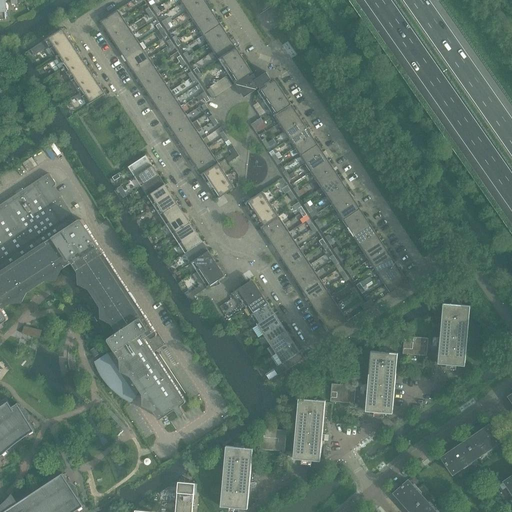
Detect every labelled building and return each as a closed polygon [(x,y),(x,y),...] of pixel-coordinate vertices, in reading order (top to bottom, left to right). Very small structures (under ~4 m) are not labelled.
[(187,0),(182,3),(187,11),(204,0),(187,0)] [(204,0),(187,11),(193,19),(210,8),(204,0)] [(210,8),(193,19),(198,27),(215,16),(210,8)] [(118,10),(101,22),(106,30),(124,19),(118,10)] [(215,16),(198,27),(203,36),(221,24),(215,16)] [(124,19),(106,30),(112,38),(129,27),(124,19)] [(221,24),(203,36),(209,44),(226,32),(221,24)] [(61,27),(59,29),(60,31),(31,50),(35,56),(49,46),(88,105),(103,96),(103,97),(106,95),(103,91),(104,91),(64,31),(64,32),(61,27)] [(129,27),(112,38),(117,46),(134,35),(129,27)] [(226,32),(209,44),(214,52),(231,40),(226,32)] [(134,35),(117,46),(122,54),(140,43),(134,35)] [(231,40),(214,52),(219,60),(237,48),(231,40)] [(140,43),(122,54),(127,62),(145,51),(140,43)] [(247,96),(260,88),(260,89),(258,91),(274,116),(291,104),(277,82),(277,83),(274,79),(272,80),(267,72),(257,79),(255,76),(250,78),(249,75),(250,75),(251,76),(253,74),(251,70),(237,48),(219,60),(235,84),(236,83),(237,85),(236,86),(244,98),(247,96)] [(145,51),(127,62),(133,70),(150,59),(145,51)] [(150,59),(133,70),(138,79),(156,67),(150,59)] [(156,67),(138,79),(143,87),(161,75),(156,67)] [(161,75),(143,87),(149,95),(166,83),(161,75)] [(166,83),(149,95),(154,103),(171,91),(166,83)] [(211,88),(207,91),(213,99),(216,97),(211,88)] [(171,91),(154,103),(159,111),(177,99),(171,91)] [(205,92),(201,94),(207,103),(210,101),(205,92)] [(177,99),(159,111),(164,119),(182,107),(177,99)] [(291,104),(274,116),(279,124),(297,112),(291,104)] [(182,107),(164,119),(170,127),(187,115),(182,107)] [(297,112),(279,124),(284,132),(302,120),(297,112)] [(187,115),(170,127),(175,135),(192,123),(187,115)] [(261,118),(251,125),(254,129),(257,127),(257,126),(263,121),(261,118)] [(302,120),(284,132),(290,140),(307,128),(302,120)] [(192,123),(175,135),(180,143),(198,131),(192,123)] [(307,128),(290,140),(295,148),(313,136),(307,128)] [(198,131),(180,143),(186,151),(203,139),(198,131)] [(313,136),(295,148),(300,156),(318,144),(313,136)] [(203,139),(186,151),(191,159),(209,148),(203,139)] [(318,144),(300,156),(306,164),(323,152),(318,144)] [(209,148),(191,159),(196,167),(214,156),(209,148)] [(233,154),(234,155),(227,159),(229,163),(239,156),(237,152),(233,154)] [(323,152),(306,164),(311,172),(328,160),(323,152)] [(146,156),(129,167),(135,177),(153,166),(146,156)] [(214,156),(196,167),(202,175),(219,164),(214,156)] [(32,158),(22,164),(28,172),(37,166),(32,158)] [(328,160),(311,172),(316,180),(334,168),(328,160)] [(219,164),(202,175),(216,197),(219,201),(221,199),(221,198),(235,188),(219,164)] [(153,166),(135,177),(141,187),(159,175),(153,166)] [(334,168),(316,180),(321,188),(339,177),(334,168)] [(108,339),(108,340),(108,341),(115,351),(98,362),(99,363),(100,367),(102,371),(105,375),(107,379),(109,382),(112,385),(114,387),(118,390),(121,393),(125,395),(129,397),(132,398),(132,399),(140,390),(143,394),(144,406),(154,411),(160,419),(160,420),(174,411),(175,411),(176,411),(180,417),(180,416),(184,413),(184,414),(185,413),(182,408),(181,407),(182,406),(185,404),(185,403),(186,402),(186,401),(186,400),(145,339),(149,337),(150,338),(151,339),(152,339),(153,339),(156,337),(157,336),(157,335),(157,334),(157,333),(83,220),(82,220),(81,219),(80,219),(79,220),(76,222),(54,187),(55,186),(56,186),(56,185),(56,184),(56,183),(50,175),(50,174),(49,174),(48,174),(47,174),(0,205),(0,511),(74,511),(84,506),(78,496),(75,498),(66,485),(69,483),(62,473),(17,503),(12,496),(13,496),(12,495),(9,499),(2,494),(0,489),(0,471),(0,457),(3,455),(8,450),(13,446),(19,442),(24,438),(30,434),(35,431),(29,421),(26,423),(17,409),(14,411),(8,401),(3,405),(0,407),(0,325),(7,321),(8,320),(8,319),(8,318),(2,309),(11,303),(22,302),(28,292),(45,280),(57,280),(62,269),(72,263),(79,273),(79,284),(89,289),(101,307),(102,318),(112,323),(118,332),(109,338),(108,338),(108,339)] [(159,175),(141,187),(148,196),(165,185),(159,175)] [(339,177),(321,188),(327,196),(344,185),(339,177)] [(165,185),(148,196),(154,206),(171,194),(165,185)] [(344,185),(327,196),(332,204),(350,193),(344,185)] [(291,191),(287,193),(293,201),(296,199),(291,191)] [(247,206),(261,228),(279,216),(263,192),(248,201),(247,200),(245,202),(247,206)] [(350,193),(332,204),(337,212),(355,201),(350,193)] [(171,194),(154,206),(160,215),(178,204),(171,194)] [(355,201),(337,212),(343,220),(360,209),(355,201)] [(178,204),(160,215),(166,225),(184,213),(178,204)] [(360,209),(343,220),(348,228),(365,217),(360,209)] [(184,213),(166,225),(173,234),(190,223),(184,213)] [(279,216),(261,228),(267,236),(284,224),(279,216)] [(365,217),(348,228),(353,236),(371,225),(365,217)] [(190,223),(173,234),(179,244),(197,233),(190,223)] [(284,224),(267,236),(272,244),(289,232),(284,224)] [(371,225),(353,236),(358,244),(376,233),(371,225)] [(289,232),(272,244),(277,252),(295,240),(289,232)] [(197,233),(179,244),(185,254),(203,242),(197,233)] [(376,233),(358,244),(364,252),(381,241),(376,233)] [(295,240),(277,252),(282,260),(300,248),(295,240)] [(381,241),(364,252),(369,260),(387,249),(381,241)] [(203,242),(185,254),(192,263),(209,252),(203,242)] [(300,248),(282,260),(288,268),(305,256),(300,248)] [(387,249),(369,260),(374,269),(392,257),(387,249)] [(209,252),(192,263),(197,271),(214,260),(209,252)] [(305,256),(288,268),(293,276),(311,264),(305,256)] [(392,257),(374,269),(380,277),(397,265),(392,257)] [(226,278),(223,274),(223,273),(214,260),(197,271),(192,275),(200,287),(205,283),(208,288),(209,287),(210,289),(221,285),(218,281),(222,278),(223,279),(226,278)] [(311,264),(293,276),(298,284),(316,272),(311,264)] [(397,265),(380,277),(385,285),(402,273),(397,265)] [(316,272),(298,284),(304,292),(321,281),(316,272)] [(402,273),(385,285),(390,293),(408,281),(402,273)] [(252,279),(249,280),(250,282),(231,294),(235,298),(238,296),(246,308),(264,296),(255,282),(254,283),(252,279)] [(321,281),(304,292),(309,300),(326,289),(321,281)] [(200,287),(192,292),(194,296),(208,288),(205,283),(200,287)] [(326,289),(309,300),(314,308),(332,297),(326,289)] [(264,296),(246,308),(251,316),(269,304),(264,296)] [(332,297),(314,308),(319,316),(337,305),(332,297)] [(370,298),(366,302),(369,307),(374,304),(370,298)] [(366,302),(361,305),(364,310),(369,307),(366,302)] [(443,303),(438,364),(465,366),(470,306),(443,303)] [(269,304),(251,316),(258,325),(275,314),(269,304)] [(337,305),(319,316),(325,324),(342,313),(337,305)] [(342,313),(325,324),(330,333),(348,321),(342,313)] [(275,314),(258,325),(264,335),(281,323),(275,314)] [(281,323),(264,335),(270,344),(288,333),(281,323)] [(288,333),(270,344),(271,346),(268,348),(273,356),(276,354),(294,342),(288,333)] [(404,336),(403,354),(427,356),(428,338),(404,336)] [(276,354),(283,363),(278,366),(283,373),(305,359),(294,342),(276,354)] [(371,352),(366,412),(393,414),(398,354),(372,351),(371,352)] [(332,384),(330,402),(354,404),(356,386),(332,384)] [(299,399),(293,459),(320,462),(326,401),(299,399)] [(490,425),(466,441),(477,458),(501,441),(490,425)] [(260,429),(258,449),(285,452),(287,431),(260,429)] [(466,441),(442,458),(453,474),(477,458),(466,441)] [(226,446),(221,507),(248,509),(253,449),(226,446)] [(404,505),(410,511),(424,498),(408,480),(394,493),(397,497),(404,505)] [(178,482),(177,493),(194,494),(195,484),(178,482)] [(177,493),(176,503),(193,504),(194,495),(194,494),(177,493)] [(436,511),(424,498),(410,511),(411,511),(436,511)] [(176,503),(175,511),(192,511),(193,504),(176,503)]
